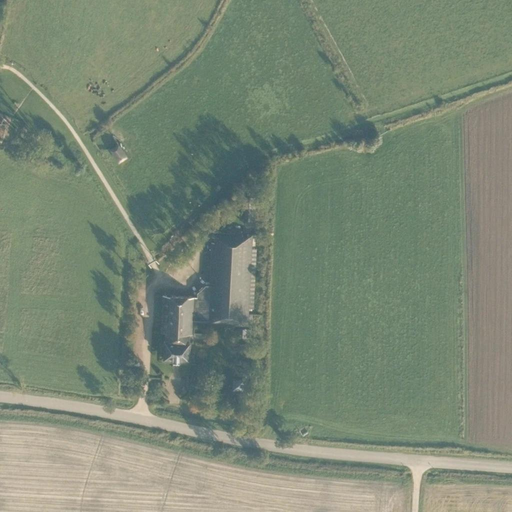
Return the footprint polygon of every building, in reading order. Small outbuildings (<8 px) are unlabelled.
[(126,156),(118,143),(110,149),(118,161),(126,156)] [(258,195),(245,195),(244,218),(257,219),(258,195)] [(165,331),(165,340),(189,341),(189,332),(194,333),(194,320),(207,320),(207,322),(247,324),(248,307),(253,308),(256,247),(251,247),(252,234),(248,233),(248,235),(242,234),(242,233),(212,232),(212,236),(214,236),(214,242),(212,241),(209,285),(206,285),(198,292),(198,296),(163,294),(161,331),(165,331)] [(190,341),(189,341),(165,340),(164,340),(163,358),(189,359),(190,341)] [(244,378),(233,377),(232,388),(243,389),(244,378)]
